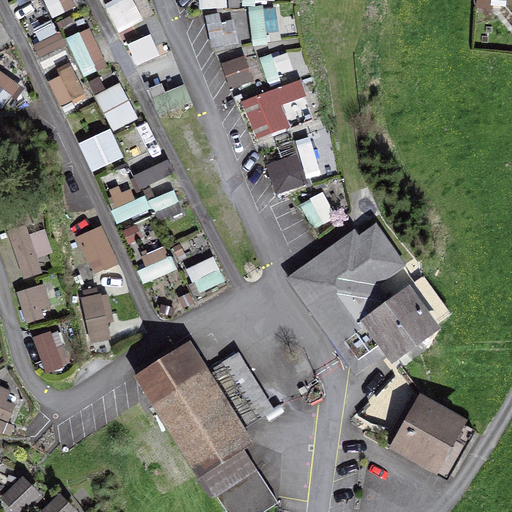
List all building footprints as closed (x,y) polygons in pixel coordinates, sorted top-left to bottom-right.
[(46,0),(49,16),(74,11),(72,0),(46,0)] [(113,0),(105,4),(120,34),(145,21),(134,0),(113,0)] [(227,8),(226,0),(200,0),(201,10),(227,8)] [(280,42),(279,7),(251,8),(252,43),(280,42)] [(48,15),(28,27),(46,56),(65,44),(48,15)] [(208,20),(211,47),(238,44),(235,17),(208,20)] [(347,45),(347,17),(321,17),(321,45),(347,45)] [(68,37),(83,77),(108,68),(92,28),(68,37)] [(128,44),(137,65),(161,55),(152,35),(128,44)] [(264,60),(267,76),(293,71),(290,55),(264,60)] [(230,88),(254,81),(247,56),(223,63),(230,88)] [(60,109),(87,99),(75,67),(48,77),(60,109)] [(0,68),(0,106),(5,110),(23,84),(0,68)] [(258,141),(316,116),(300,78),(242,103),(258,141)] [(96,95),(114,131),(139,119),(121,83),(96,95)] [(92,173),(124,160),(112,129),(79,142),(92,173)] [(301,153),(267,163),(277,195),(310,185),(301,153)] [(148,198),(135,200),(133,187),(111,189),(115,221),(151,217),(148,198)] [(150,198),(153,218),(182,213),(179,193),(150,198)] [(323,194),(302,204),(314,227),(335,217),(323,194)] [(102,226),(77,237),(94,275),(119,264),(102,226)] [(43,272),(39,256),(53,251),(47,228),(12,238),(23,277),(43,272)] [(376,228),(301,281),(358,360),(380,344),(366,325),(386,310),(379,300),(383,297),(374,285),(402,265),(376,228)] [(147,281),(176,272),(168,247),(139,256),(147,281)] [(188,269),(200,294),(226,282),(214,256),(188,269)] [(46,284),(17,291),(25,323),(53,316),(46,284)] [(118,337),(108,293),(81,299),(92,343),(118,337)] [(406,298),(373,323),(395,353),(428,329),(406,298)] [(36,336),(44,372),(68,367),(60,330),(36,336)] [(144,379),(227,511),(265,511),(276,505),(241,449),(252,442),(192,348),(144,379)] [(0,417),(6,420),(15,397),(0,391),(0,417)] [(474,432),(421,403),(407,428),(400,424),(390,443),(449,476),(474,432)] [(1,499),(15,511),(23,511),(42,491),(24,474),(1,499)] [(42,511),(78,511),(80,510),(61,493),(42,511)]
